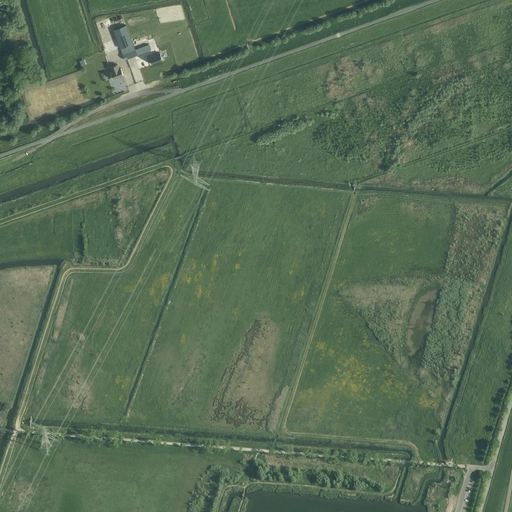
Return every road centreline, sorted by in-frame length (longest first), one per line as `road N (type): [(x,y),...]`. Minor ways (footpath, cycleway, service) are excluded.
road 1 (unknown): [(0,225),(171,170),(125,266),(71,268),(61,278),(0,473)]
road 2 (unclassified): [(0,156),(441,0)]
road 3 (track): [(469,467),(19,431)]
road 4 (track): [(356,196),(282,427),(411,443),(418,463)]
